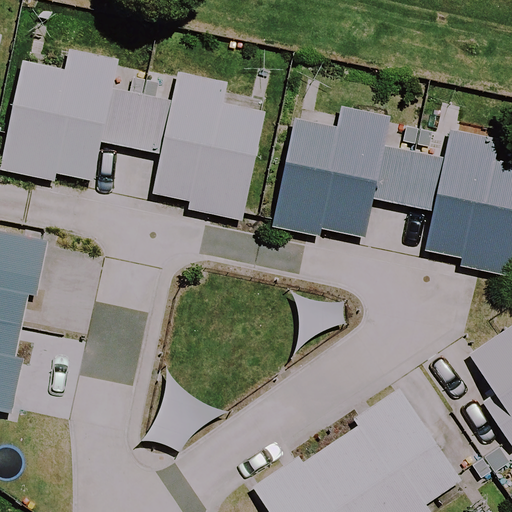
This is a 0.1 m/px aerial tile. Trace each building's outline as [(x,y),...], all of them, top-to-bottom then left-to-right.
[(0,0),(0,78),(21,0),(0,0)] [(137,0),(42,0),(13,113),(101,123),(137,0)] [(289,13),(220,0),(193,0),(167,142),(261,160),(289,13)] [(436,24),(316,11),(282,172),(378,191),(436,24)] [(511,54),(467,45),(440,187),(511,207),(511,54)] [(99,212),(101,157),(65,156),(63,211),(99,212)] [(462,239),(435,208),(393,246),(419,276),(462,239)] [(322,315),(320,211),(157,215),(159,318),(322,315)] [(0,323),(68,323),(68,249),(0,249),(0,323)] [(511,252),(463,280),(511,346),(511,252)] [(338,511),(488,412),(415,318),(261,420),(336,511),(338,511)]
